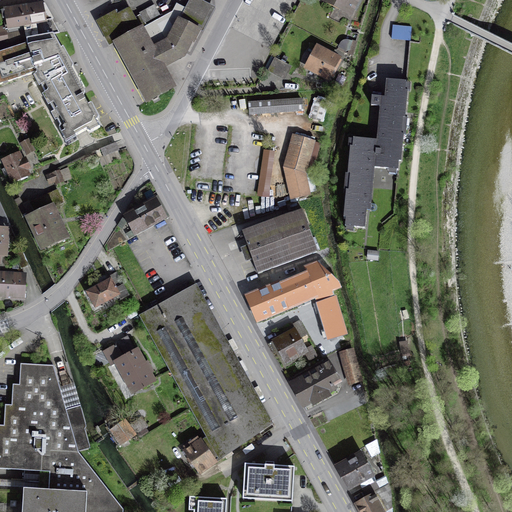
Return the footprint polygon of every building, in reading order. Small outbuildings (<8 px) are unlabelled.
[(130,8),(108,19),(150,100),(174,87),(164,67),(184,57),(210,4),(202,0),(189,0),(185,8),(177,4),(172,12),(146,26),(144,23),(160,15),(155,5),(134,16),(130,8)] [(357,0),(325,0),(351,13),(357,0)] [(58,31),(46,7),(5,13),(9,28),(24,25),(27,38),(54,32),(58,31)] [(69,139),(99,127),(75,73),(63,47),(54,32),(27,38),(25,44),(0,52),(0,83),(40,70),(43,83),(69,139)] [(352,55),(356,43),(346,41),(342,43),(339,47),(352,55)] [(343,63),(317,48),(304,72),(330,87),(343,63)] [(291,66),(275,58),(268,70),(284,79),(291,66)] [(373,140),(370,167),(398,170),(399,161),(401,161),(404,134),(401,134),(403,118),(405,118),(408,91),(405,90),(406,82),(387,80),(385,98),(372,96),(371,106),(384,107),(381,141),(373,140)] [(303,100),(249,103),(250,114),(303,111),(303,100)] [(325,102),(317,100),(312,119),(320,121),(325,102)] [(321,143),(293,136),(282,170),(290,207),(315,201),(309,177),(321,143)] [(370,167),(373,140),(353,138),(353,147),(350,147),(348,174),(350,174),(349,190),(346,190),(344,217),(346,217),(345,226),(365,228),(370,167)] [(29,139),(22,144),(27,154),(35,149),(29,139)] [(104,155),(118,150),(115,143),(101,148),(104,155)] [(22,153),(3,161),(11,180),(30,173),(22,153)] [(60,171),(47,176),(50,185),(63,180),(60,171)] [(0,224),(11,226),(0,203),(0,224)] [(162,217),(153,203),(127,219),(136,234),(162,217)] [(51,207),(29,219),(43,247),(65,235),(51,207)] [(303,210),(239,233),(256,280),(321,257),(303,210)] [(23,253),(16,256),(21,268),(28,265),(23,253)] [(348,335),(336,297),(334,278),(325,266),(247,296),(258,320),(314,296),(328,341),(348,335)] [(0,295),(24,297),(25,275),(0,272),(0,295)] [(122,285),(116,274),(87,293),(96,307),(117,294),(114,290),(122,285)] [(214,462),(272,426),(192,289),(139,320),(207,435),(199,442),(214,462)] [(300,326),(269,340),(283,369),(314,355),(300,326)] [(153,377),(127,339),(107,353),(132,391),(153,377)] [(352,349),(340,353),(349,383),(362,379),(352,349)] [(329,360),(289,382),(304,410),(345,388),(329,360)] [(122,511),(123,508),(78,453),(78,451),(90,446),(79,407),(65,412),(53,367),(20,367),(20,386),(13,386),(12,408),(5,408),(5,428),(0,427),(0,469),(40,471),(39,489),(23,489),(22,511),(122,511)] [(143,419),(130,428),(134,434),(147,425),(143,419)] [(130,428),(125,422),(113,431),(122,443),(134,434),(130,428)] [(181,434),(189,445),(183,449),(201,472),(214,462),(199,442),(189,428),(181,434)] [(360,451),(334,467),(346,487),(372,472),(360,451)] [(292,466),(242,466),(242,498),(292,498),(292,466)] [(373,493),(383,511),(393,508),(390,486),(384,472),(368,482),(373,493)] [(383,511),(373,493),(357,502),(362,511),(383,511)] [(225,511),(226,498),(194,498),(193,511),(225,511)]
